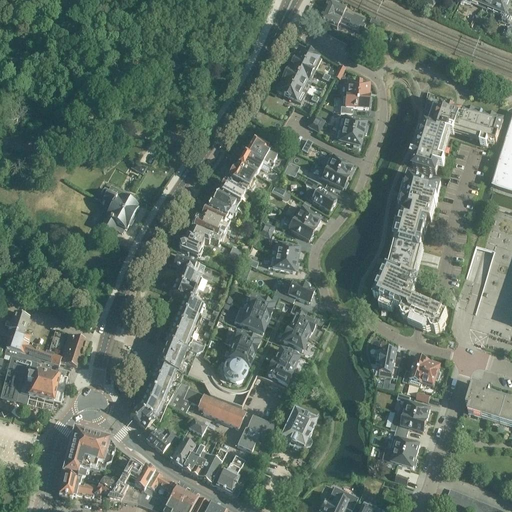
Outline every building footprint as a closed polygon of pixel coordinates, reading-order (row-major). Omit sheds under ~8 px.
[(478,7),(482,9),(486,0),(465,0),(478,5),(478,7)] [(486,0),(482,9),(488,11),(488,10),(494,12),(498,0),(486,0)] [(498,0),(494,12),(500,14),(500,16),(501,16),(499,22),(508,26),(511,16),(507,13),(507,11),(508,12),(510,6),(511,0),(498,0)] [(328,1),(324,11),(360,27),(364,29),(366,26),(361,24),(363,20),(353,16),(352,17),(344,14),(346,9),(338,5),(331,2),(328,1)] [(444,12),(449,14),(455,5),(450,2),(444,12)] [(360,27),(324,11),(319,22),(337,30),(339,25),(356,33),(358,27),(360,28),(360,27)] [(505,30),(503,36),(509,38),(511,26),(511,25),(510,25),(508,29),(506,28),(505,28),(505,30)] [(299,50),(293,61),(315,72),(321,61),(312,57),(312,56),(306,53),(306,54),(299,50)] [(290,61),(288,66),(290,67),(288,71),(310,83),(315,72),(293,61),(293,62),(290,61)] [(334,79),(333,79),(339,82),(344,72),(344,71),(339,68),(339,69),(334,79)] [(283,75),(280,80),(282,81),(281,83),(282,83),(306,95),(312,84),(310,83),(288,71),(287,71),(285,76),(283,75)] [(347,85),(346,96),(368,98),(369,86),(363,86),(363,83),(353,82),(353,85),(347,85)] [(281,83),(276,94),(283,97),(283,98),(289,101),(289,100),(300,106),(306,95),(282,83),(281,83)] [(415,162),(413,169),(436,176),(438,168),(444,170),(446,163),(443,162),(451,136),(454,137),(481,145),(480,147),(487,149),(489,144),(497,147),(504,124),(461,111),(460,113),(450,110),(453,102),(428,94),(425,114),(430,116),(427,127),(426,126),(424,134),(415,162)] [(266,95),(251,123),(277,137),(292,109),(266,95)] [(340,110),(340,115),(352,116),(352,110),(368,111),(368,110),(370,110),(371,100),(368,100),(368,98),(346,96),(346,97),(341,96),(340,110)] [(308,127),(308,128),(313,131),(319,120),(314,118),(308,127)] [(340,118),(337,130),(363,137),(364,135),(366,135),(368,128),(365,128),(366,125),(340,118)] [(319,120),(313,131),(318,134),(324,123),(319,120)] [(337,130),(333,142),(353,147),(352,150),(358,151),(359,149),(360,149),(363,137),(337,130)] [(511,190),(511,130),(496,183),(511,190)] [(245,155),(269,169),(271,170),(274,166),(273,166),(277,159),(276,157),(267,151),(268,149),(254,141),(246,155),(245,155)] [(307,141),(301,152),(306,155),(312,144),(307,141)] [(239,166),(257,176),(261,170),(267,174),(269,169),(245,155),(239,166)] [(328,157),(323,168),(347,179),(348,180),(353,169),(328,157)] [(288,164),(286,169),(297,174),(299,169),(288,164)] [(133,165),(131,170),(142,176),(147,168),(133,165)] [(257,176),(239,166),(238,167),(235,171),(230,180),(237,184),(235,187),(246,194),(248,190),(250,192),(255,183),(253,182),(256,176),(257,177),(257,176)] [(323,168),(317,179),(342,191),(347,179),(323,168)] [(286,169),(283,174),(294,180),(297,174),(286,169)] [(387,268),(374,299),(381,302),(379,308),(392,314),(395,308),(402,311),(400,316),(401,316),(403,320),(407,322),(408,326),(419,330),(427,334),(431,333),(435,334),(439,333),(440,333),(441,332),(444,330),(446,326),(445,323),(448,317),(447,316),(445,312),(441,310),(437,312),(432,310),(427,308),(423,306),(413,302),(416,295),(412,294),(417,282),(416,281),(424,252),(420,251),(428,223),(431,224),(435,207),(436,208),(438,201),(437,201),(441,186),(410,178),(407,186),(403,185),(401,193),(404,194),(403,199),(400,198),(398,206),(402,207),(400,216),(403,216),(401,224),(396,223),(392,236),(397,237),(395,247),(389,269),(387,268)] [(219,195),(239,206),(245,196),(225,184),(225,185),(222,185),(220,189),(221,191),(219,195)] [(136,214),(139,209),(137,208),(140,204),(132,199),(131,200),(127,198),(128,197),(111,187),(102,203),(107,206),(134,221),(137,215),(136,214)] [(275,187),(272,192),(282,198),(285,193),(275,187)] [(313,190),(306,201),(329,215),(336,204),(313,190)] [(212,203),(236,216),(237,214),(235,213),(239,206),(219,195),(218,194),(212,203)] [(235,218),(236,216),(212,203),(206,213),(229,224),(233,217),(235,218)] [(134,221),(107,206),(96,226),(100,228),(100,229),(96,237),(101,240),(106,232),(111,235),(114,230),(122,235),(124,230),(126,231),(129,226),(130,227),(134,221)] [(296,208),(290,218),(314,232),(320,221),(296,208)] [(203,220),(201,223),(225,234),(230,224),(229,224),(206,213),(205,213),(202,213),(200,217),(202,219),(203,220)] [(290,218),(284,229),(307,243),(314,232),(290,218)] [(511,219),(501,219),(488,226),(480,236),(476,247),(485,250),(495,253),(498,241),(510,238),(511,238),(511,219)] [(194,232),(215,241),(218,236),(223,238),(225,234),(201,223),(200,226),(197,225),(194,232)] [(262,225),(260,230),(271,235),(273,229),(262,225)] [(260,230),(258,236),(269,240),(271,235),(260,230)] [(190,239),(208,248),(210,244),(217,247),(219,243),(215,241),(194,232),(190,239)] [(208,248),(190,239),(188,238),(187,239),(185,241),(186,243),(185,245),(182,244),(179,249),(180,253),(181,253),(197,261),(197,259),(199,260),(203,253),(201,252),(203,248),(207,249),(208,248)] [(273,245),(270,257),(297,263),(300,251),(273,245)] [(232,249),(228,259),(237,263),(241,253),(232,249)] [(270,257),(268,270),(294,275),(295,273),(297,273),(299,266),(296,265),(297,263),(270,257)] [(176,271),(207,283),(210,284),(212,280),(202,276),(204,269),(177,258),(173,269),(176,271)] [(246,261),(244,266),(255,271),(258,265),(246,261)] [(177,279),(176,284),(195,292),(206,296),(208,292),(204,290),(207,283),(176,271),(174,278),(177,279)] [(234,281),(202,360),(211,377),(212,379),(213,381),(214,383),(215,385),(217,387),(221,390),(225,392),(229,394),(234,395),(239,395),(241,395),(243,395),(245,394),(246,394),(249,393),(257,377),(258,378),(294,395),(296,397),(297,396),(302,384),(313,360),(330,323),(293,306),(292,309),(290,314),(289,316),(285,314),(281,312),(275,310),(278,302),(279,300),(234,281)] [(284,295),(281,301),(291,305),(292,305),(295,300),(309,306),(314,294),(308,291),(310,287),(301,283),(299,287),(289,283),(283,295),(284,295)] [(171,295),(184,300),(193,303),(194,299),(193,298),(195,292),(176,284),(171,295)] [(11,297),(0,290),(0,302),(6,306),(11,297)] [(184,300),(180,311),(198,318),(201,312),(203,313),(206,307),(203,306),(203,307),(193,303),(184,300)] [(175,322),(194,329),(196,323),(199,324),(201,319),(198,318),(180,311),(175,322)] [(8,350),(24,356),(27,347),(30,337),(23,335),(29,317),(14,312),(8,330),(11,331),(5,349),(8,350)] [(175,322),(171,333),(189,341),(192,334),(195,335),(196,331),(194,329),(175,322)] [(167,344),(166,344),(196,356),(202,353),(205,346),(189,340),(189,341),(171,333),(170,334),(170,336),(167,343),(167,344)] [(60,363),(76,369),(86,341),(68,335),(63,352),(61,358),(27,347),(24,356),(58,367),(60,363)] [(158,363),(156,366),(157,367),(157,366),(183,377),(186,379),(187,378),(196,356),(166,344),(167,344),(166,344),(165,347),(158,363)] [(4,388),(1,399),(52,412),(54,404),(61,406),(69,374),(57,371),(57,373),(46,370),(45,375),(39,373),(41,365),(37,365),(32,364),(33,359),(24,356),(8,350),(7,357),(11,358),(3,388),(4,388)] [(378,357),(376,367),(381,367),(379,378),(391,381),(392,380),(397,382),(400,370),(394,369),(396,354),(384,351),(383,358),(378,357)] [(406,373),(402,384),(408,386),(421,390),(422,385),(429,364),(427,363),(428,361),(419,358),(418,360),(416,360),(412,374),(406,373)] [(429,364),(422,385),(433,389),(435,383),(438,384),(441,375),(438,374),(440,368),(440,365),(434,363),(433,365),(429,364)] [(183,377),(157,366),(157,367),(153,378),(178,388),(179,388),(180,387),(179,386),(183,377)] [(169,397),(172,398),(178,388),(153,378),(148,389),(169,397)] [(475,386),(470,401),(468,407),(470,407),(468,415),(511,428),(511,402),(490,396),(491,392),(475,386)] [(173,398),(167,408),(181,415),(184,416),(191,404),(199,408),(198,410),(204,413),(203,415),(238,431),(245,416),(203,398),(180,387),(179,388),(178,388),(172,398),(173,398)] [(148,389),(144,400),(165,408),(169,397),(148,389)] [(399,395),(398,401),(405,403),(401,414),(427,423),(430,411),(409,404),(411,399),(399,395)] [(418,395),(417,401),(428,404),(430,399),(418,395)] [(165,408),(144,400),(139,410),(146,417),(148,416),(156,424),(157,423),(156,423),(165,408)] [(281,440),(289,444),(289,445),(294,448),(294,447),(303,451),(303,450),(304,451),(310,450),(312,445),(310,441),(309,440),(312,435),(311,435),(316,424),(303,417),(305,413),(304,411),(299,408),(297,409),(295,413),(293,413),(281,440)] [(145,433),(150,438),(156,431),(153,427),(156,424),(148,416),(146,417),(139,410),(138,409),(130,417),(145,433)] [(393,425),(391,431),(396,433),(407,436),(409,430),(424,435),(427,423),(401,414),(396,413),(392,425),(393,425)] [(265,449),(274,429),(252,419),(246,432),(245,432),(237,448),(251,455),(256,445),(265,449)] [(194,421),(189,431),(201,438),(207,429),(194,421)] [(156,431),(150,438),(146,444),(162,456),(175,440),(164,431),(163,432),(159,428),(156,431)] [(64,476),(80,480),(79,486),(78,486),(77,489),(82,490),(84,487),(97,489),(103,479),(100,475),(101,471),(104,472),(105,467),(111,465),(115,450),(112,445),(109,444),(106,438),(97,435),(96,436),(90,434),(90,433),(81,430),(75,433),(64,476)] [(208,442),(215,446),(220,437),(213,433),(208,442)] [(394,439),(390,450),(416,458),(420,447),(405,442),(407,436),(396,433),(394,439)] [(170,462),(182,472),(190,457),(195,449),(186,444),(187,442),(183,440),(170,462)] [(190,457),(182,472),(190,476),(201,454),(204,449),(200,447),(198,451),(195,449),(190,457)] [(386,449),(382,461),(412,471),(413,468),(416,469),(418,461),(415,461),(416,458),(390,450),(386,449)] [(209,459),(197,480),(210,486),(226,455),(220,451),(214,462),(209,459)] [(203,455),(201,454),(190,476),(197,480),(209,459),(209,457),(204,454),(203,455)] [(237,479),(244,463),(245,463),(234,458),(225,476),(222,474),(216,489),(236,500),(245,483),(237,479)] [(109,502),(120,504),(130,487),(134,488),(143,472),(131,463),(118,486),(109,502)] [(120,504),(137,508),(144,493),(154,474),(145,468),(143,472),(134,488),(130,487),(120,504)] [(163,511),(177,488),(154,474),(144,493),(137,508),(149,511),(163,511)] [(79,486),(80,480),(64,476),(59,497),(72,500),(72,498),(76,499),(76,497),(77,489),(78,486),(79,486)] [(398,477),(396,483),(407,487),(409,481),(398,477)] [(99,489),(94,497),(100,500),(101,498),(106,501),(109,502),(118,486),(111,482),(103,481),(99,489)] [(82,490),(77,489),(76,497),(93,499),(94,497),(99,489),(97,489),(84,487),(82,490)] [(177,511),(188,494),(177,488),(163,511),(177,511)] [(321,511),(320,511),(343,511),(345,510),(348,511),(352,511),(357,501),(334,489),(326,506),(324,505),(321,511)] [(451,491),(446,504),(451,507),(457,493),(451,491)] [(457,493),(451,507),(457,509),(462,495),(457,493)] [(188,494),(177,511),(191,511),(198,500),(188,494)] [(462,495),(457,509),(462,511),(468,498),(462,495)] [(468,498),(462,511),(464,511),(468,511),(473,500),(468,498)] [(191,511),(205,511),(209,505),(198,500),(191,511)] [(473,500),(468,511),(474,511),(479,502),(473,500)] [(479,502),(474,511),(481,511),(484,504),(479,502)]
